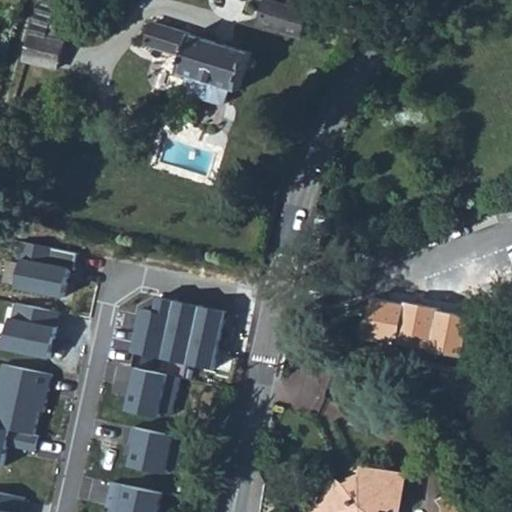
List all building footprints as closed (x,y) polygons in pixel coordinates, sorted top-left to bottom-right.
[(25,60),(58,68),(65,43),(73,12),(55,7),(57,0),(41,0),(37,18),(25,60)] [(303,36),(311,12),(271,0),(269,0),(262,23),(303,36)] [(187,92),(224,104),(229,101),(233,88),(241,91),(253,52),(154,22),(147,45),(185,57),(181,72),(190,74),(185,88),(187,92)] [(16,287),(64,298),(73,252),(26,242),(16,287)] [(402,347),(408,306),(372,300),(365,341),(402,347)] [(434,352),(441,311),(441,308),(409,303),(408,306),(402,347),(434,352)] [(142,308),(133,351),(213,367),(222,324),(223,318),(157,305),(156,311),(142,308)] [(465,357),(472,316),(441,311),(434,352),(465,357)] [(9,350),(53,356),(59,320),(14,313),(9,350)] [(0,389),(0,421),(41,429),(52,368),(5,360),(0,389)] [(125,409),(165,415),(171,375),(132,369),(125,409)] [(0,464),(4,466),(9,443),(37,449),(41,429),(0,421),(0,464)] [(129,463),(167,468),(172,436),(134,430),(129,463)] [(317,511),(388,511),(390,507),(399,509),(404,476),(365,470),(363,477),(344,486),(339,482),(317,511)] [(111,511),(157,511),(161,492),(116,485),(111,511)] [(441,506),(442,511),(468,511),(464,493),(460,487),(437,499),(441,506)] [(0,511),(22,511),(27,495),(0,489),(0,511)]
